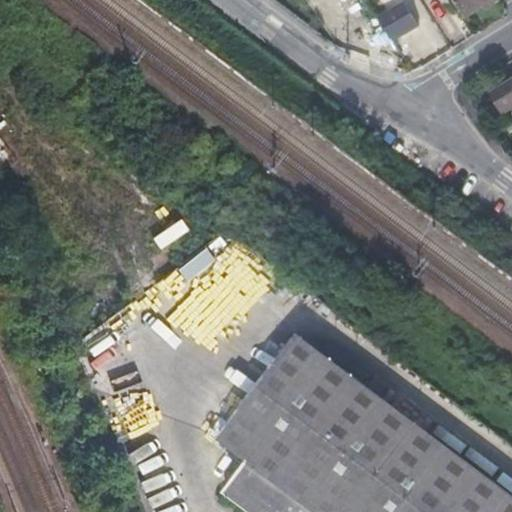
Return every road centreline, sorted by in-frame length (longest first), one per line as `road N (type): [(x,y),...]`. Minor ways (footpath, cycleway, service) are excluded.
road 1 (residential): [(239,0),(396,114)]
road 2 (residential): [(396,114),(511,198)]
road 3 (unclassified): [(396,114),(511,35)]
